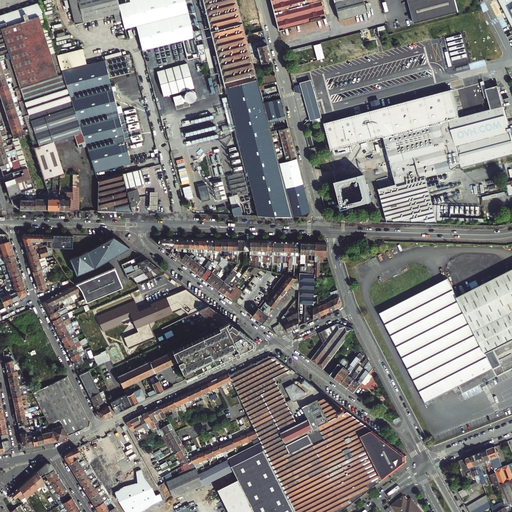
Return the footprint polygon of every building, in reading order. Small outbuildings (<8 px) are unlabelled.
[(122,19),(117,4),(116,0),(66,0),(74,25),(82,23),(82,22),(113,14),(115,21),(122,19)] [(179,41),(195,37),(195,35),(193,30),(185,0),(128,0),(129,1),(117,4),(122,19),(124,29),(135,26),(142,50),(179,41)] [(206,26),(210,25),(211,31),(242,22),(236,0),(203,0),(208,16),(204,17),(206,26)] [(271,0),(279,31),(326,17),(321,0),(271,0)] [(363,0),(334,0),(339,19),(367,12),(363,0)] [(455,0),(408,0),(415,24),(459,12),(455,0)] [(0,54),(3,54),(5,59),(6,64),(8,68),(9,73),(10,75),(11,77),(13,82),(13,84),(14,87),(16,91),(17,96),(19,100),(19,103),(67,87),(63,72),(58,58),(41,3),(0,15),(0,54)] [(277,156),(275,151),(274,146),(273,141),(272,137),(270,132),(268,123),(286,118),(281,97),(263,102),(258,86),(258,83),(254,68),(252,60),(250,54),(249,48),(248,47),(245,35),(242,22),(211,31),(217,53),(217,55),(219,61),(226,59),(228,67),(221,69),(225,87),(258,215),(293,217),(293,216),(279,163),(277,156)] [(254,45),(251,33),(245,35),(248,47),(254,45)] [(254,47),(249,48),(250,54),(252,60),(254,68),(256,67),(255,65),(271,60),(266,44),(254,47)] [(83,50),(58,58),(63,72),(87,65),(83,50)] [(219,61),(217,55),(214,56),(222,87),(225,87),(221,69),(219,61)] [(226,59),(219,61),(221,69),(228,67),(226,59)] [(63,72),(67,87),(75,110),(87,147),(95,172),(134,162),(120,113),(123,112),(121,106),(118,107),(105,61),(87,65),(63,72)] [(157,71),(164,96),(194,88),(187,63),(157,71)] [(9,78),(6,79),(0,80),(0,86),(7,84),(7,81),(10,80),(11,82),(13,82),(11,77),(9,78)] [(309,82),(301,84),(303,95),(304,98),(309,116),(310,120),(311,121),(318,119),(321,118),(320,113),(316,98),(315,95),(312,81),(309,82)] [(11,82),(7,84),(0,86),(0,91),(9,88),(8,86),(13,84),(13,82),(11,82)] [(331,147),(332,150),(384,136),(384,138),(397,184),(379,189),(381,198),(383,206),(387,219),(387,223),(438,224),(438,222),(433,204),(425,176),(451,169),(440,123),(449,120),(461,167),(511,153),(511,139),(510,131),(511,130),(511,127),(509,128),(498,86),(484,89),(486,96),(490,109),(460,117),(455,97),(453,89),(381,108),(379,98),(376,87),(368,89),(371,100),(374,110),(334,120),(325,123),(328,136),(331,147)] [(63,174),(61,165),(53,142),(74,136),(78,149),(83,147),(83,148),(87,147),(75,110),(67,87),(19,103),(20,105),(22,110),(23,114),(25,119),(26,123),(28,128),(29,133),(32,141),(45,179),(50,178),(60,174),(63,174)] [(2,101),(17,96),(16,91),(12,92),(10,93),(0,96),(2,101)] [(3,105),(19,100),(17,96),(2,101),(3,105)] [(19,103),(19,100),(3,105),(5,110),(20,105),(19,103)] [(6,115),(22,110),(20,105),(5,110),(6,115)] [(8,119),(23,114),(22,110),(6,115),(8,119)] [(9,124),(25,119),(23,114),(8,119),(9,124)] [(11,128),(26,123),(25,119),(9,124),(11,128)] [(28,128),(26,123),(11,128),(12,133),(28,128)] [(276,135),(290,132),(288,127),(270,132),(272,137),(274,136),(276,135)] [(17,137),(29,133),(28,128),(12,133),(14,138),(17,137)] [(14,138),(12,139),(13,141),(13,142),(14,144),(14,145),(15,149),(17,154),(18,157),(19,159),(21,166),(17,168),(18,171),(27,168),(17,137),(14,138)] [(292,142),(291,137),(278,140),(275,141),(273,141),(274,146),(276,146),(279,145),(292,142)] [(295,152),(293,147),(281,150),(278,151),(275,151),(277,156),(285,154),(295,152)] [(15,149),(9,151),(0,153),(0,165),(9,162),(7,157),(17,154),(15,149)] [(296,159),(295,152),(285,154),(286,161),(296,159)] [(310,212),(296,159),(286,161),(279,163),(293,216),(310,212)] [(18,171),(13,173),(14,178),(29,173),(27,168),(18,171)] [(141,169),(123,173),(131,206),(136,205),(139,200),(137,189),(138,189),(137,186),(145,184),(141,169)] [(34,188),(29,173),(19,177),(21,182),(7,186),(10,196),(21,192),(27,190),(34,188)] [(123,173),(97,179),(99,184),(98,211),(133,212),(131,206),(123,173)] [(364,175),(337,182),(342,205),(343,211),(350,209),(350,208),(371,203),(364,175)] [(21,182),(19,177),(14,178),(5,181),(7,186),(21,182)] [(45,179),(49,192),(48,210),(59,210),(60,193),(54,193),(54,195),(52,195),(53,187),(52,184),(50,178),(45,179)] [(199,186),(202,200),(211,198),(208,184),(199,186)] [(192,185),(184,186),(186,199),(194,197),(192,185)] [(34,188),(27,190),(27,192),(26,192),(25,209),(31,209),(31,194),(34,194),(34,192),(35,192),(34,188)] [(71,199),(71,211),(80,211),(79,188),(73,188),(73,192),(71,192),(71,199)] [(60,193),(59,210),(71,211),(71,199),(71,192),(65,192),(65,193),(60,193)] [(158,192),(150,192),(149,210),(158,210),(158,192)] [(240,206),(237,207),(232,208),(234,215),(242,215),(240,206)] [(5,233),(0,233),(0,243),(10,240),(8,236),(5,233)] [(22,237),(24,244),(32,242),(43,240),(43,235),(24,234),(22,237)] [(73,235),(53,235),(53,248),(73,248),(73,235)] [(119,238),(113,236),(89,251),(70,258),(76,275),(97,267),(131,247),(119,238)] [(171,250),(175,238),(167,238),(159,238),(157,244),(170,253),(171,250)] [(178,249),(179,238),(175,238),(171,250),(172,250),(172,249),(173,249),(173,248),(175,248),(175,249),(178,249)] [(10,240),(0,243),(0,248),(2,252),(12,248),(10,240)] [(33,244),(32,242),(24,244),(26,251),(38,247),(39,246),(42,245),(42,241),(33,244)] [(300,242),(300,263),(307,263),(314,263),(315,242),(300,242)] [(315,242),(314,263),(314,264),(314,268),(319,268),(319,262),(323,262),(323,256),(327,256),(326,242),(315,242)] [(26,251),(28,256),(37,253),(36,250),(38,248),(38,247),(26,251)] [(0,258),(14,254),(12,248),(2,252),(0,253),(0,252),(0,258)] [(171,250),(170,253),(174,257),(178,252),(178,251),(178,249),(175,249),(175,248),(173,248),(173,249),(172,249),(172,250),(171,250)] [(184,253),(180,254),(178,252),(174,257),(180,261),(186,253),(185,253),(184,252),(184,253)] [(180,261),(184,264),(190,256),(186,253),(180,261)] [(16,260),(14,254),(0,258),(0,263),(0,265),(6,263),(16,260)] [(190,256),(184,264),(188,267),(196,255),(193,255),(191,254),(190,256)] [(126,274),(136,270),(152,263),(141,255),(135,258),(138,265),(137,265),(137,264),(133,266),(124,270),(126,274)] [(188,267),(192,270),(202,256),(199,256),(196,255),(188,267)] [(202,256),(192,270),(196,273),(207,258),(208,257),(205,257),(202,256)] [(42,257),(30,261),(31,266),(42,263),(43,264),(44,264),(42,257)] [(207,258),(196,273),(201,277),(215,258),(213,258),(210,261),(207,258)] [(221,260),(215,258),(201,277),(206,280),(218,264),(221,260)] [(18,265),(16,260),(6,263),(7,264),(8,268),(18,265)] [(31,266),(33,271),(45,267),(44,264),(43,264),(42,263),(31,266)] [(133,277),(146,271),(157,267),(152,263),(136,270),(126,274),(128,279),(133,277)] [(220,267),(218,264),(206,280),(211,284),(217,275),(220,272),(217,270),(220,267)] [(314,284),(314,276),(314,268),(314,264),(312,264),(312,265),(307,265),(307,273),(299,273),(299,279),(299,287),(299,295),(299,303),(313,303),(313,296),(313,292),(314,284)] [(33,271),(35,276),(42,273),(47,272),(46,267),(45,267),(33,271)] [(124,286),(116,267),(75,284),(78,286),(81,294),(81,295),(83,299),(85,302),(124,286)] [(157,267),(146,271),(133,277),(136,282),(144,279),(143,278),(148,276),(148,277),(162,271),(157,267)] [(255,268),(250,267),(246,272),(253,278),(259,269),(255,268)] [(511,268),(457,297),(447,278),(380,313),(426,403),(460,386),(464,393),(481,384),(486,381),(511,367),(511,268)] [(7,274),(8,279),(21,274),(19,270),(10,273),(8,273),(7,274)] [(213,286),(218,290),(229,275),(228,273),(226,276),(225,275),(222,273),(219,277),(213,286)] [(229,275),(218,290),(223,293),(229,285),(228,284),(235,275),(234,274),(233,275),(231,273),(229,275)] [(21,274),(8,279),(10,283),(13,282),(22,279),(21,274)] [(219,277),(217,275),(211,284),(213,286),(219,277)] [(293,278),(288,276),(285,281),(291,285),(296,278),(293,278)] [(7,286),(8,289),(24,284),(22,279),(13,282),(13,285),(8,286),(8,285),(7,285),(7,286)] [(140,286),(143,293),(157,287),(154,280),(140,286)] [(291,285),(285,281),(280,286),(286,291),(291,285)] [(231,282),(229,285),(223,293),(227,296),(235,285),(236,285),(233,282),(231,282)] [(17,291),(25,288),(24,284),(8,289),(9,293),(10,295),(12,294),(11,293),(17,291)] [(75,284),(71,286),(74,294),(75,297),(81,294),(78,286),(75,284)] [(234,302),(243,291),(235,285),(227,296),(234,302)] [(291,285),(286,291),(282,297),(278,302),(274,307),(273,309),(271,312),(262,323),(267,327),(295,288),(291,285)] [(4,292),(5,294),(9,303),(13,301),(12,298),(11,296),(10,295),(9,293),(8,289),(7,286),(2,289),(3,290),(4,292)] [(71,286),(67,288),(72,302),(72,303),(77,302),(76,299),(72,300),(73,299),(72,295),(74,294),(71,286)] [(282,297),(286,291),(280,286),(276,292),(282,297)] [(17,291),(18,293),(18,294),(12,298),(13,301),(25,296),(27,292),(25,288),(17,291)] [(67,288),(62,291),(68,302),(70,301),(71,302),(72,302),(67,288)] [(191,314),(208,306),(186,289),(180,291),(181,293),(173,297),(172,295),(147,307),(148,309),(140,312),(135,302),(98,319),(105,335),(125,325),(124,324),(133,319),(140,333),(126,340),(128,344),(131,343),(134,349),(157,338),(151,324),(149,320),(156,317),(158,320),(182,309),(191,314)] [(57,293),(61,301),(64,303),(65,305),(66,307),(69,305),(68,303),(68,302),(62,291),(57,293)] [(330,294),(330,296),(335,309),(340,307),(341,303),(337,291),(330,294)] [(282,297),(276,292),(272,298),(278,302),(282,297)] [(57,293),(50,297),(54,304),(56,304),(61,301),(57,293)] [(9,303),(5,294),(1,297),(5,305),(9,303)] [(43,302),(49,315),(58,310),(59,310),(59,308),(60,308),(59,305),(58,306),(57,305),(56,304),(54,304),(50,297),(43,300),(43,302)] [(268,303),(269,304),(274,307),(278,302),(272,298),(268,303)] [(259,308),(258,307),(252,315),(253,316),(258,320),(269,304),(268,303),(267,304),(266,304),(267,302),(266,301),(260,309),(259,308)] [(274,307),(269,304),(258,320),(262,323),(271,312),(269,310),(271,307),(273,309),(274,307)] [(194,318),(199,316),(213,309),(208,306),(191,314),(194,321),(195,320),(194,318)] [(217,313),(213,309),(199,316),(200,319),(198,320),(199,322),(207,318),(217,313)] [(286,317),(292,329),(295,328),(291,320),(293,319),(294,313),(291,314),(291,316),(287,309),(284,313),(285,315),(286,317)] [(59,312),(58,310),(49,315),(52,320),(61,316),(60,315),(64,313),(62,310),(59,312)] [(61,316),(52,320),(54,325),(69,317),(68,313),(61,316)] [(217,313),(207,318),(209,319),(202,322),(204,325),(202,326),(203,328),(205,327),(208,326),(224,318),(217,313)] [(69,317),(54,325),(57,330),(66,325),(71,322),(70,321),(71,321),(69,317)] [(287,331),(292,329),(286,317),(282,319),(287,331)] [(229,322),(224,318),(208,326),(213,329),(229,322)] [(287,331),(282,319),(278,321),(279,323),(272,327),(282,334),(287,331)] [(59,334),(70,328),(72,327),(74,327),(72,322),(71,322),(66,325),(57,330),(59,334)] [(213,329),(206,332),(172,348),(174,352),(178,361),(186,379),(254,347),(254,341),(229,322),(213,329)] [(338,324),(325,330),(328,336),(328,337),(327,339),(339,348),(348,336),(353,329),(338,324)] [(72,333),(70,328),(59,334),(61,339),(72,333)] [(325,330),(319,333),(322,339),(324,343),(327,339),(328,337),(328,336),(325,330)] [(74,337),(72,333),(61,339),(63,343),(74,337)] [(76,337),(74,337),(63,343),(65,347),(80,340),(78,337),(76,338),(76,337)] [(327,339),(324,343),(311,360),(323,369),(328,363),(339,348),(327,339)] [(80,340),(65,347),(68,352),(82,345),(80,340)] [(82,345),(68,352),(70,356),(79,352),(84,350),(82,345)] [(9,346),(3,351),(4,356),(14,354),(10,347),(9,346)] [(84,355),(86,354),(84,350),(79,352),(70,356),(72,361),(81,357),(84,355)] [(94,355),(98,365),(111,359),(107,350),(94,355)] [(351,364),(361,352),(358,350),(355,353),(348,362),(351,364)] [(178,361),(174,352),(151,363),(150,363),(119,378),(123,387),(155,372),(159,370),(178,361)] [(351,364),(348,362),(344,359),(343,359),(331,375),(342,384),(354,369),(355,367),(364,355),(361,352),(351,364)] [(14,354),(4,356),(5,363),(13,361),(16,360),(14,354)] [(270,356),(265,358),(276,380),(288,374),(296,380),(301,376),(275,356),(270,356)] [(75,366),(88,359),(87,358),(86,358),(83,359),(81,357),(72,361),(75,366)] [(239,394),(242,401),(278,384),(276,380),(265,358),(230,375),(234,383),(238,392),(239,394)] [(14,366),(6,367),(7,372),(21,370),(19,367),(18,363),(16,364),(14,364),(14,366)] [(331,365),(328,363),(323,369),(326,372),(331,365)] [(354,369),(342,384),(348,388),(361,372),(364,368),(361,365),(357,369),(356,371),(354,369)] [(88,370),(79,375),(83,382),(92,377),(88,370)] [(361,372),(348,388),(355,393),(364,381),(367,383),(369,383),(370,381),(370,379),(372,377),(372,376),(369,374),(370,372),(367,370),(364,374),(361,372)] [(234,383),(230,375),(229,373),(217,378),(221,385),(224,384),(225,387),(227,386),(226,385),(229,384),(229,385),(234,383)] [(155,390),(148,393),(150,397),(164,390),(156,374),(153,376),(156,381),(152,383),(155,390)] [(64,424),(69,435),(89,426),(90,421),(67,376),(32,393),(35,399),(39,407),(44,416),(46,418),(52,416),(54,415),(55,417),(56,419),(57,421),(61,419),(63,424),(64,424)] [(96,385),(92,377),(83,382),(86,390),(96,385)] [(303,377),(299,382),(310,391),(314,386),(303,377)] [(218,387),(215,379),(208,383),(211,390),(218,387)] [(25,384),(11,387),(11,392),(24,389),(23,387),(28,386),(27,383),(26,384),(25,384)] [(211,390),(208,383),(201,386),(205,393),(211,390)] [(305,392),(294,383),(285,387),(292,399),(294,400),(305,395),(305,392)] [(278,384),(242,401),(243,402),(247,411),(251,418),(286,401),(278,384)] [(99,392),(96,385),(86,390),(90,397),(99,392)] [(205,393),(201,386),(194,389),(198,396),(205,393)] [(133,392),(130,393),(127,388),(124,389),(126,394),(132,405),(138,402),(133,392)] [(133,392),(138,402),(146,398),(141,388),(133,392)] [(191,400),(198,396),(194,389),(187,392),(191,400)] [(93,402),(106,395),(104,390),(99,392),(90,397),(93,402)] [(187,392),(181,395),(185,403),(191,400),(187,392)] [(116,413),(132,405),(126,394),(110,402),(112,404),(116,413)] [(99,404),(102,403),(104,402),(108,400),(106,395),(93,402),(95,406),(99,404)] [(185,403),(181,395),(174,399),(178,406),(185,403)] [(317,442),(313,444),(326,469),(369,448),(363,436),(373,431),(326,395),(317,400),(328,421),(313,428),(307,431),(308,433),(311,439),(315,437),(317,436),(319,441),(317,442)] [(35,399),(31,401),(35,409),(39,407),(35,399)] [(174,399),(168,402),(171,409),(178,406),(174,399)] [(328,421),(317,400),(303,407),(307,416),(308,418),(313,428),(328,421)] [(261,441),(270,459),(289,450),(286,444),(308,433),(307,431),(313,428),(308,418),(307,419),(294,426),(291,420),(295,419),(286,401),(251,418),(256,429),(259,436),(261,441)] [(171,409),(168,402),(160,405),(165,412),(171,409)] [(104,418),(108,416),(104,408),(102,409),(101,407),(99,404),(95,406),(100,417),(104,418)] [(167,417),(165,412),(160,405),(155,408),(158,415),(159,417),(161,415),(163,419),(167,417)] [(104,408),(108,416),(112,414),(108,406),(104,408)] [(39,407),(35,409),(38,415),(35,416),(35,418),(39,417),(44,416),(39,407)] [(158,415),(155,408),(149,411),(159,431),(161,429),(158,422),(159,422),(156,416),(158,415)] [(149,411),(144,414),(149,423),(151,422),(154,429),(153,430),(154,433),(157,432),(159,431),(149,411)] [(144,414),(139,416),(145,427),(146,429),(146,430),(150,428),(148,424),(149,423),(144,414)] [(145,427),(139,416),(132,420),(138,431),(138,430),(145,427)] [(398,416),(392,421),(396,424),(401,420),(398,416)] [(39,417),(35,418),(34,418),(34,420),(34,422),(37,421),(38,424),(35,425),(39,444),(44,443),(41,427),(39,417)] [(57,421),(58,424),(55,425),(55,422),(54,420),(56,419),(55,417),(53,418),(47,421),(51,428),(58,440),(69,435),(64,424),(63,424),(61,419),(57,421)] [(29,446),(26,431),(24,420),(18,422),(18,424),(22,423),(23,426),(19,427),(23,445),(26,447),(29,446)] [(138,431),(132,420),(128,422),(127,422),(132,430),(136,432),(138,436),(139,435),(141,435),(139,432),(138,430),(138,431)] [(171,424),(165,427),(163,428),(161,429),(159,431),(157,432),(158,434),(160,432),(163,436),(165,435),(174,430),(171,424)] [(39,444),(35,425),(30,427),(31,428),(31,430),(34,445),(39,444)] [(46,426),(41,427),(44,443),(50,442),(47,429),(46,426)] [(58,440),(51,428),(47,429),(50,442),(58,440)] [(256,429),(251,431),(247,433),(250,440),(259,436),(256,429)] [(34,445),(31,430),(26,431),(29,446),(34,445)] [(178,436),(174,430),(165,435),(169,441),(178,436)] [(147,431),(141,435),(139,435),(141,440),(146,438),(150,436),(147,431)] [(406,456),(373,431),(363,436),(369,448),(326,469),(345,509),(406,462),(406,456)] [(0,434),(1,436),(1,438),(4,451),(8,450),(11,447),(7,433),(0,434)] [(243,443),(250,440),(247,433),(240,436),(243,443)] [(286,444),(289,450),(290,453),(312,442),(311,439),(308,433),(286,444)] [(181,442),(178,436),(169,441),(172,447),(181,442)] [(237,446),(243,443),(240,436),(233,439),(237,446)] [(237,446),(233,439),(227,442),(230,449),(237,446)] [(255,511),(296,511),(270,459),(261,441),(252,446),(228,458),(239,480),(255,511)] [(174,455),(176,454),(185,448),(181,442),(172,447),(161,453),(156,457),(157,460),(171,452),(170,450),(171,450),(174,455)] [(230,449),(227,442),(219,445),(223,452),(230,449)] [(290,453),(289,450),(270,459),(296,511),(341,511),(345,509),(326,469),(313,444),(312,442),(290,453)] [(223,452),(219,445),(213,448),(216,455),(223,452)] [(77,447),(72,449),(78,458),(79,457),(82,455),(77,447)] [(487,450),(492,463),(493,467),(494,469),(496,473),(500,485),(511,479),(511,472),(509,464),(503,467),(495,447),(487,450)] [(179,460),(188,454),(185,449),(185,448),(176,454),(179,460)] [(216,455),(213,448),(206,451),(209,458),(216,455)] [(64,457),(68,464),(78,458),(72,449),(65,453),(64,457)] [(482,452),(487,466),(490,475),(496,473),(494,469),(491,471),(490,468),(491,468),(490,464),(492,463),(487,450),(482,452)] [(209,458),(206,451),(198,454),(202,461),(209,458)] [(472,456),(479,475),(481,480),(483,485),(487,483),(482,469),(487,466),(482,452),(472,456)] [(190,457),(188,454),(179,460),(183,466),(192,461),(190,457)] [(202,461),(198,454),(190,457),(192,461),(194,465),(202,461)] [(475,477),(479,475),(472,456),(459,461),(461,468),(460,469),(463,478),(469,476),(468,473),(473,472),(475,477)] [(71,468),(81,462),(79,457),(78,458),(68,464),(71,468)] [(74,472),(88,463),(85,459),(81,462),(71,468),(74,472)] [(228,474),(234,471),(229,460),(223,463),(228,474)] [(187,473),(197,469),(194,465),(192,461),(183,466),(187,473)] [(54,469),(50,463),(47,462),(37,470),(39,473),(43,471),(45,474),(54,469)] [(76,476),(90,468),(88,463),(74,472),(76,476)] [(228,474),(223,463),(212,468),(217,480),(228,474)] [(79,481),(93,472),(90,468),(76,476),(79,481)] [(204,487),(217,480),(212,468),(199,475),(204,487)] [(57,473),(54,469),(45,474),(43,475),(42,476),(44,478),(43,479),(44,481),(57,473)] [(37,470),(32,475),(38,484),(41,483),(42,485),(45,483),(44,481),(43,479),(41,476),(39,473),(37,470)] [(199,475),(197,470),(168,482),(175,499),(204,487),(199,475)] [(96,476),(93,472),(79,481),(82,485),(96,476)] [(136,475),(137,483),(145,479),(143,472),(136,475)] [(47,486),(60,478),(57,473),(44,481),(45,483),(46,484),(47,486)] [(496,473),(490,475),(494,487),(497,486),(500,485),(496,473)] [(32,475),(28,478),(34,487),(38,484),(32,475)] [(98,481),(96,476),(82,485),(84,489),(98,481)] [(28,478),(18,487),(26,498),(27,498),(27,499),(41,486),(42,485),(41,483),(38,484),(34,487),(28,478)] [(50,490),(62,482),(60,478),(47,486),(50,490)] [(145,479),(137,483),(124,488),(123,487),(119,489),(115,492),(116,496),(119,501),(125,511),(140,511),(151,505),(151,504),(153,503),(153,504),(158,502),(163,500),(160,493),(155,495),(149,489),(145,479)] [(149,489),(155,495),(152,487),(145,479),(149,489)] [(511,479),(500,485),(497,486),(504,502),(506,507),(506,508),(511,505),(511,479)] [(255,511),(239,480),(219,490),(230,511),(255,511)] [(481,480),(465,488),(469,494),(484,486),(483,485),(481,480)] [(101,485),(98,481),(84,489),(87,493),(101,485)] [(52,494),(65,486),(62,482),(50,490),(52,494)] [(104,489),(101,485),(87,493),(90,498),(104,489)] [(60,496),(68,491),(65,486),(52,494),(55,499),(57,498),(56,497),(59,495),(60,496)] [(18,487),(11,494),(15,498),(18,496),(22,501),(26,498),(18,487)] [(92,502),(106,493),(104,489),(90,498),(92,502)] [(72,497),(68,491),(60,496),(57,498),(55,499),(57,501),(60,505),(72,497)] [(95,506),(109,498),(106,493),(92,502),(95,506)] [(471,511),(490,502),(487,495),(467,506),(469,511),(471,511)] [(404,496),(391,505),(396,511),(421,511),(411,498),(408,501),(404,496)] [(75,502),(72,497),(60,505),(62,510),(64,509),(62,507),(65,505),(66,507),(75,502)] [(112,502),(109,498),(95,506),(98,511),(112,502)] [(67,511),(77,506),(75,502),(66,507),(64,509),(62,510),(63,511),(67,511)] [(105,511),(115,506),(112,502),(98,511),(105,511)] [(482,511),(492,507),(490,502),(471,511),(482,511)] [(495,511),(506,507),(504,502),(492,507),(493,511),(495,511)]
